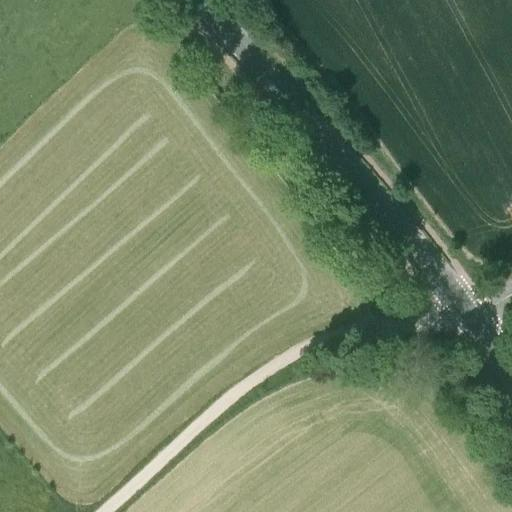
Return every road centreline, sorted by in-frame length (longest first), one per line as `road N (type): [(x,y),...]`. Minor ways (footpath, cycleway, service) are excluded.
road 1 (track): [(103,511),(222,401),(303,349),(357,332),(472,318)]
road 2 (secondary): [(472,318),(200,0)]
